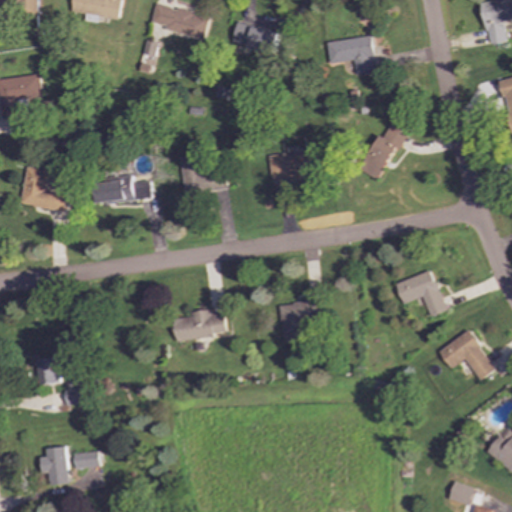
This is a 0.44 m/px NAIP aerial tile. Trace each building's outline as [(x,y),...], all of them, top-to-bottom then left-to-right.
[(120,0),(71,0),(70,13),(118,19),(120,0)] [(511,19),(511,0),(502,0),(481,3),(487,45),(506,42),(503,21),(511,19)] [(204,39),(209,16),(154,5),(150,23),(164,25),(163,31),(204,39)] [(280,32),(237,23),(232,44),(276,53),(280,32)] [(376,72),(372,36),(327,42),(330,64),(354,61),(356,74),(376,72)] [(153,57),(157,44),(146,40),(142,53),(153,57)] [(0,79),(0,102),(2,118),(27,115),(25,99),(42,96),(39,74),(0,79)] [(511,77),(499,80),(511,134),(511,77)] [(405,132),(386,122),(359,171),(377,181),(405,132)] [(271,180),(319,175),(317,151),(268,156),(271,180)] [(183,192),(228,190),(227,171),(202,173),(202,155),(180,156),(183,192)] [(45,190),(48,170),(26,167),(21,205),(64,211),(66,192),(45,190)] [(99,205),(152,198),(150,181),(133,183),(133,178),(96,183),(99,205)] [(394,284),(402,304),(421,297),(429,317),(445,311),(430,270),(394,284)] [(284,343),(306,340),(303,321),(325,318),(323,300),(278,306),(284,343)] [(176,342),(227,333),(223,309),(192,315),(192,316),(173,320),(176,342)] [(451,369),(464,359),(480,381),(496,369),(467,330),(439,351),(451,369)] [(60,385),(59,358),(38,359),(39,385),(60,385)] [(67,406),(83,404),(82,388),(65,390),(67,406)] [(511,428),(509,426),(486,452),(511,475),(511,428)] [(41,457),(43,475),(49,474),(51,486),(70,484),(66,447),(47,449),(48,456),(41,457)] [(76,469),(100,467),(98,452),(74,454),(76,469)] [(456,501),(473,505),(475,495),(458,491),(456,501)]
